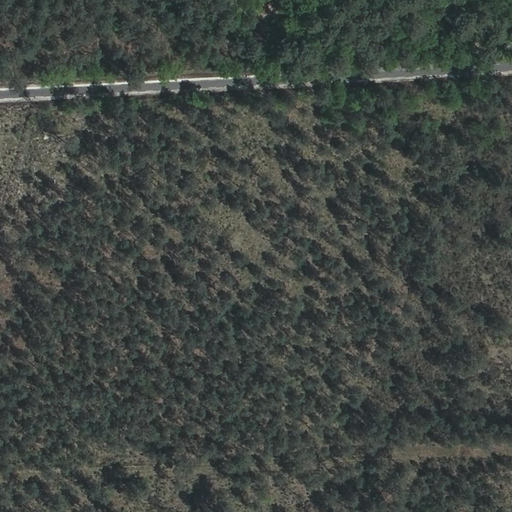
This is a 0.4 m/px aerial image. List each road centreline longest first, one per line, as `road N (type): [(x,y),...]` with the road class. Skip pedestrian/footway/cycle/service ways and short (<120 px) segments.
road 1 (unclassified): [(0,97),(511,69)]
road 2 (track): [(0,478),(511,451)]
